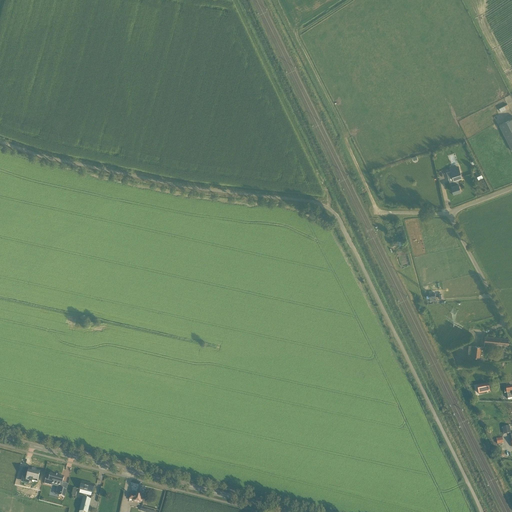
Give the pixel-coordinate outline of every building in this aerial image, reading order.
[(507,104),(496,109),(498,113),(509,107),(507,104)] [(511,118),(499,125),(511,150),(511,118)] [(450,182),(454,194),(461,191),(457,180),(462,178),(459,168),(450,171),(455,180),(450,182)] [(484,336),(484,342),(508,344),(508,339),(484,336)] [(485,347),(469,346),(468,359),(484,361),(485,347)] [(479,394),(489,392),(487,384),(477,386),(479,394)] [(511,433),(510,426),(502,428),(504,435),(511,433)] [(26,475),(23,474),(21,479),(28,481),(31,482),(36,483),(39,472),(35,471),(35,470),(32,470),(31,471),(27,470),(26,475)] [(52,485),(62,486),(64,477),(50,474),(49,479),(46,478),(45,484),(52,486),(52,485)] [(87,483),(81,482),(80,490),(92,493),(94,485),(89,484),(89,485),(87,484),(87,483)] [(135,496),(130,495),(129,499),(132,500),(132,502),(134,502),(134,501),(141,503),(143,495),(138,494),(139,494),(139,495),(137,494),(137,493),(136,493),(135,496)] [(87,511),(91,500),(83,498),(79,511),(87,511)]
